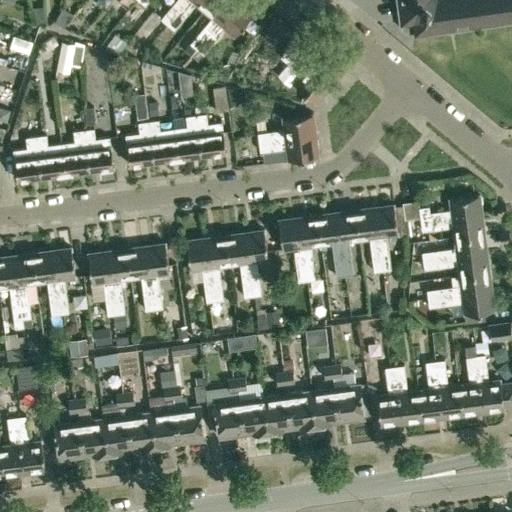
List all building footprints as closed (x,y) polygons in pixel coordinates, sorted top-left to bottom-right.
[(167,23),(187,0),(175,0),(161,18),(167,23)] [(204,10),(212,0),(187,0),(167,23),(174,29),(196,3),(204,10)] [(197,48),(237,0),(236,0),(212,0),(204,10),(212,16),(190,42),(197,48)] [(237,0),(197,48),(203,54),(225,27),(234,35),(241,26),(247,18),(252,13),(237,0)] [(511,0),(399,0),(402,21),(414,19),(416,31),(511,18),(511,0)] [(261,29),(247,18),(241,26),(254,37),(261,29)] [(128,42),(116,33),(108,43),(119,53),(128,42)] [(287,48),(330,85),(344,69),(321,50),(314,58),(293,41),(287,48)] [(71,65),(74,46),(74,45),(63,42),(58,69),(70,71),(71,65)] [(78,67),(82,47),(74,46),(71,65),(78,67)] [(316,101),(330,85),(287,48),(281,55),(301,73),(294,82),(316,101)] [(178,70),(182,96),(192,94),(190,83),(189,73),(178,70)] [(229,110),(226,85),(214,87),(217,112),(229,110)] [(246,96),(247,91),(227,86),(229,107),(235,107),(243,99),(246,96)] [(145,93),(134,94),(138,118),(148,117),(145,93)] [(157,115),(156,102),(148,103),(150,116),(157,115)] [(87,108),(88,122),(97,120),(96,106),(87,108)] [(10,113),(0,110),(0,123),(6,125),(10,113)] [(202,154),(226,151),(222,119),(208,121),(206,111),(196,112),(202,154)] [(196,112),(186,113),(187,124),(174,126),(178,157),(202,154),(196,112)] [(259,142),(316,134),(313,113),(283,117),(284,128),(258,132),(259,142)] [(178,157),(174,126),(160,128),(159,117),(149,118),(154,161),(178,157)] [(130,164),(154,161),(149,118),(138,120),(140,130),(125,132),(130,164)] [(90,169),(114,166),(110,134),(95,136),(94,126),(84,127),(90,169)] [(65,172),(90,169),(84,127),(73,128),(75,139),(61,141),(65,172)] [(65,172),(61,141),(48,143),(46,132),(36,133),(41,176),(65,172)] [(17,179),(41,176),(36,133),(26,135),(27,145),(13,147),(17,179)] [(316,134),(259,142),(260,151),(287,147),(288,159),(319,155),(316,134)] [(421,220),(480,213),(478,194),(450,197),(451,208),(430,211),(429,205),(419,206),(418,199),(403,201),(405,218),(421,216),(421,220)] [(375,207),(383,269),(391,268),(387,234),(398,233),(394,204),(375,207)] [(374,270),(383,269),(375,207),(356,210),(359,238),(370,236),(374,270)] [(349,239),(359,238),(356,210),(337,212),(345,274),(354,273),(349,239)] [(336,275),(345,274),(337,212),(317,215),(321,243),(332,242),(336,275)] [(455,236),(483,232),(480,213),(421,220),(422,229),(453,225),(455,236)] [(311,245),(321,243),(317,215),(298,218),(307,279),(316,278),(311,245)] [(299,281),(307,279),(298,218),(279,220),(283,248),(294,247),(299,281)] [(245,233),(253,295),(262,294),(257,260),(268,258),(264,230),(245,233)] [(423,259),(485,251),(483,232),(455,236),(456,246),(422,251),(423,259)] [(245,296),(253,295),(245,233),(226,235),(230,264),(240,262),(245,296)] [(219,265),(230,264),(226,235),(207,238),(215,300),(224,299),(219,265)] [(207,301),(215,300),(207,238),(187,241),(191,269),(202,267),(207,301)] [(163,307),(161,295),(158,273),(169,272),(166,243),(146,246),(154,308),(163,307)] [(146,309),(154,308),(146,246),(127,249),(131,277),(141,275),(146,309)] [(52,251),(60,313),(69,311),(64,278),(75,276),(72,248),(52,251)] [(120,278),(131,277),(127,249),(108,251),(116,313),(125,312),(120,278)] [(52,314),(60,313),(52,251),(33,253),(37,281),(47,280),(52,314)] [(108,314),(116,313),(108,251),(89,254),(92,282),(103,281),(108,314)] [(459,274),(488,270),(485,251),(423,259),(424,268),(458,263),(459,274)] [(27,283),(37,281),(33,253),(14,256),(22,316),(31,315),(27,283)] [(24,326),(22,316),(14,256),(0,257),(0,286),(9,285),(15,327),(24,326)] [(428,297),(490,289),(488,270),(459,274),(461,284),(427,288),(428,297)] [(486,309),(493,308),(490,289),(428,297),(429,306),(463,301),(464,312),(465,312),(486,309)] [(428,297),(417,298),(418,307),(429,306),(428,297)] [(486,309),(465,312),(466,321),(487,318),(486,309)] [(282,310),(269,311),(271,325),(283,324),(282,310)] [(115,326),(127,325),(125,313),(114,315),(115,326)] [(387,339),(384,316),(364,319),(367,342),(387,339)] [(490,323),(491,338),(511,335),(511,334),(510,320),(490,323)] [(352,334),(350,324),(347,325),(338,326),(340,336),(352,334)] [(111,335),(109,326),(93,328),(95,345),(112,342),(111,335)] [(187,337),(186,327),(176,328),(178,338),(187,337)] [(255,333),(242,335),(244,348),(257,346),(255,333)] [(85,340),(69,342),(70,357),(87,355),(85,340)] [(201,351),(199,341),(174,344),(176,354),(201,351)] [(486,343),(475,344),(476,354),(485,353),(487,353),(486,343)] [(63,346),(55,347),(55,356),(64,356),(63,346)] [(155,347),(152,347),(142,349),(144,360),(154,358),(156,355),(155,347)] [(511,380),(501,382),(500,378),(489,379),(485,353),(476,354),(483,411),(504,408),(504,404),(511,402),(511,380)] [(463,414),(483,411),(476,354),(466,356),(469,382),(459,383),(463,414)] [(463,414),(459,383),(448,385),(444,358),(435,360),(442,416),(463,414)] [(82,359),(69,361),(70,368),(83,367),(82,359)] [(422,419),(442,416),(435,360),(425,361),(429,387),(418,389),(422,419)] [(44,384),(40,361),(17,365),(21,388),(44,384)] [(63,363),(47,364),(49,390),(65,388),(63,363)] [(333,365),(334,377),(343,376),(342,364),(333,365)] [(422,419),(418,389),(407,390),(404,364),(394,365),(402,422),(422,419)] [(325,378),(334,377),(333,365),(324,367),(325,378)] [(381,424),(402,422),(394,365),(385,366),(388,393),(377,394),(381,424)] [(176,369),(162,371),(165,386),(178,384),(176,369)] [(285,372),(286,384),(295,382),(294,371),(285,372)] [(277,385),(286,384),(285,372),(276,373),(277,385)] [(237,378),(238,390),(247,389),(246,377),(237,378)] [(229,391),(238,390),(237,378),(228,379),(229,391)] [(205,402),(202,379),(195,379),(196,389),(194,389),(196,403),(205,402)] [(344,385),(335,386),(340,420),(364,417),(359,383),(344,385)] [(174,399),(183,397),(182,386),(173,387),(174,399)] [(316,423),(340,420),(335,386),(311,389),(316,423)] [(166,400),(174,399),(173,387),(164,388),(166,400)] [(292,426),(316,423),(311,389),(287,392),(292,426)] [(268,429),(292,426),(287,392),(263,396),(268,429)] [(134,393),(125,394),(127,406),(136,405),(134,393)] [(118,407),(127,406),(125,394),(116,396),(118,407)] [(239,399),(244,433),(268,429),(263,396),(248,398),(239,399)] [(220,436),(244,433),(239,399),(215,402),(220,436)] [(77,402),(79,414),(88,413),(86,401),(77,402)] [(70,415),(79,414),(77,402),(68,403),(70,415)] [(188,406),(176,407),(180,441),(204,438),(200,404),(188,406)] [(156,444),(180,441),(176,407),(152,411),(156,444)] [(137,412),(128,414),(132,448),(156,444),(152,411),(137,412)] [(46,469),(45,465),(42,439),(30,440),(27,414),(17,415),(25,472),(46,469)] [(108,451),(132,448),(128,414),(104,417),(108,451)] [(5,475),(25,472),(17,415),(8,417),(11,443),(0,444),(5,475)] [(84,454),(108,451),(104,417),(80,420),(84,454)] [(60,457),(84,454),(80,420),(56,423),(60,457)]
